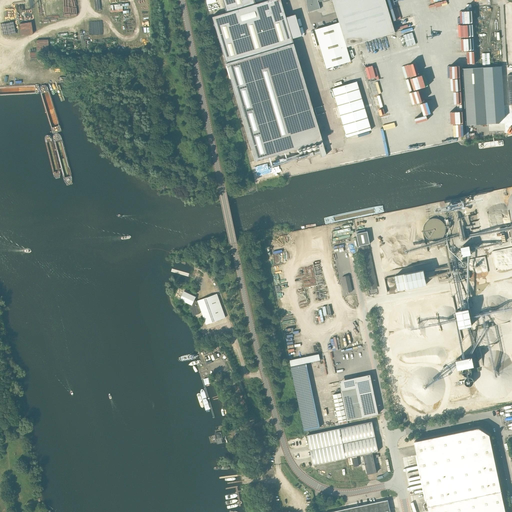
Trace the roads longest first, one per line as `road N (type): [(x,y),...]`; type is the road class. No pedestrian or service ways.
road 1 (unclassified): [(401,482),(335,492),(307,480),(288,456),(262,371),(182,0)]
road 2 (unclassified): [(391,436),(346,226)]
road 3 (unclassified): [(511,489),(492,416),(391,436)]
